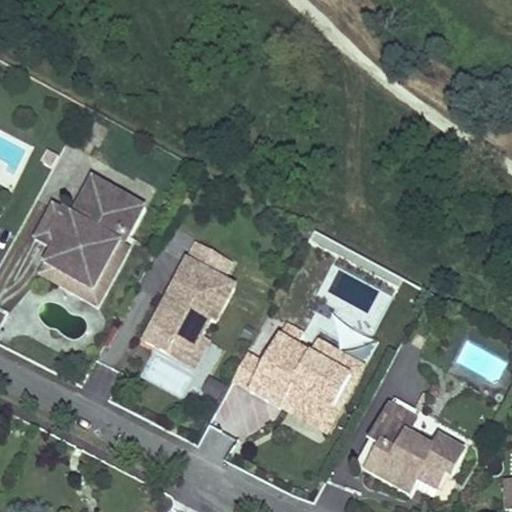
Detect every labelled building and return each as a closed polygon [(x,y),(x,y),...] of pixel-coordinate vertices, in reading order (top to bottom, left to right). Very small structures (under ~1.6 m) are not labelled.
[(128,244),(144,216),(94,186),(73,224),(65,219),(52,241),(55,253),(44,272),(69,286),(71,296),(82,302),(92,299),(108,271),(102,268),(107,259),(119,239),(128,244)] [(203,249),(196,259),(225,278),(232,268),(203,249)] [(95,314),(122,268),(107,259),(102,268),(108,271),(92,299),(82,302),(71,296),(69,286),(44,272),(39,281),(95,314)] [(189,270),(146,350),(170,362),(176,350),(195,360),(203,344),(212,328),(216,331),(235,295),(189,270)] [(285,331),(279,343),(296,353),(303,340),(285,331)] [(329,376),(309,365),(311,361),(296,353),(279,343),(264,371),(250,397),(288,418),(292,411),(328,430),(336,414),(329,410),(336,397),(343,401),(355,379),(334,367),(329,376)] [(195,376),(210,348),(203,344),(195,360),(176,350),(170,362),(195,376)] [(342,354),(334,367),(355,379),(343,401),(336,397),(329,410),(336,414),(328,430),(292,411),(288,418),(328,440),(367,367),(342,354)] [(264,371),(247,362),(233,388),(250,397),(264,371)] [(209,381),(203,397),(218,402),(224,386),(209,381)] [(393,403),(389,412),(414,426),(419,417),(393,403)] [(380,452),(369,446),(356,471),(366,476),(380,452)] [(330,486),(324,506),(345,511),(351,492),(330,486)] [(511,511),(511,486),(497,487),(497,511),(511,511)]
